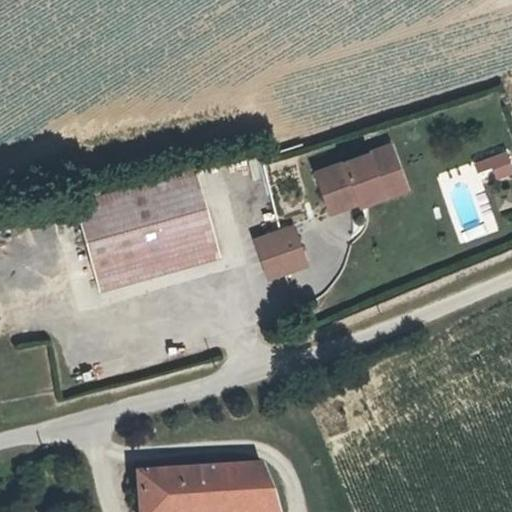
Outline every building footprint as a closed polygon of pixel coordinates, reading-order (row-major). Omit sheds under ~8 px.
[(388,146),(314,173),(328,213),(357,202),(380,194),(378,188),(400,180),(388,146)] [(482,184),(511,171),(511,163),(505,146),(472,159),(482,184)] [(94,278),(215,243),(194,169),(73,203),(94,278)] [(359,207),(404,191),(400,180),(378,188),(380,194),(357,202),(359,207)] [(251,235),(265,278),(308,264),(293,221),(251,235)] [(97,289),(218,256),(215,243),(94,278),(97,289)] [(137,495),(147,494),(148,511),(274,511),(259,467),(136,475),(137,495)] [(137,495),(138,511),(148,511),(147,494),(137,495)]
